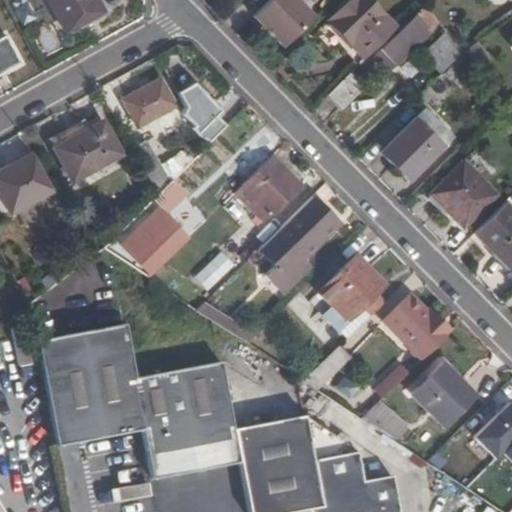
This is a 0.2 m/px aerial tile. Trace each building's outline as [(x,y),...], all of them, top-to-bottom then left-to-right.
[(46,0),(64,32),(103,11),(97,0),(46,0)] [(268,0),(251,18),(281,48),(312,18),(293,0),(268,0)] [(349,0),(327,21),(363,59),(365,57),(393,29),(365,0),(349,0)] [(433,25),(417,9),(367,59),(378,70),(382,75),(433,25)] [(421,55),(440,74),(441,73),(462,53),(463,52),(446,32),(421,55)] [(0,71),(18,62),(2,34),(0,35),(0,71)] [(489,61),(475,43),(463,52),(476,68),(477,70),(489,61)] [(456,88),(476,68),(463,52),(462,53),(441,73),(456,88)] [(378,70),(367,59),(365,57),(363,59),(359,63),(371,76),(378,70)] [(362,90),(347,75),(326,96),(340,111),(362,90)] [(175,106),(158,77),(120,98),(136,128),(175,106)] [(190,110),(215,136),(233,118),(208,92),(190,110)] [(511,130),(511,111),(509,107),(497,116),(510,132),(511,130)] [(51,149),(87,129),(81,119),(45,138),(51,149)] [(441,148),(414,119),(379,152),(407,181),(441,148)] [(87,129),(51,149),(68,179),(117,152),(101,121),(87,129)] [(145,141),(130,149),(156,194),(169,181),(145,141)] [(256,142),(227,172),(238,183),(268,154),(256,142)] [(0,191),(11,212),(50,191),(30,155),(0,170),(0,191)] [(298,185),(270,156),(240,185),(233,193),(247,207),(261,220),(298,185)] [(493,195),(462,163),(429,195),(461,227),(493,195)] [(176,179),(161,194),(173,207),(189,191),(176,179)] [(293,251),(330,216),(311,196),(256,250),(271,265),(261,274),(278,292),(306,265),(299,257),(293,251)] [(511,263),(511,213),(502,203),(472,233),(507,268),(511,263)] [(336,222),(330,216),(293,251),(299,257),(336,222)] [(129,252),(150,274),(183,242),(162,221),(129,252)] [(223,251),(196,276),(209,289),(235,264),(223,251)] [(380,285),(353,257),(317,291),(331,305),(345,319),(359,306),(369,295),(380,285)] [(27,303),(21,293),(0,308),(0,321),(1,323),(27,303)] [(369,295),(359,306),(368,315),(378,304),(369,295)] [(437,325),(408,295),(382,320),(411,350),(414,347),(419,353),(435,337),(430,332),(437,325)] [(253,337),(202,303),(195,310),(211,321),(246,344),(253,337)] [(331,305),(320,317),(334,331),(345,319),(331,305)] [(150,478),(237,462),(230,429),(230,428),(217,356),(130,372),(121,324),(34,339),(54,444),(141,429),(150,478)] [(446,334),(437,325),(430,332),(435,337),(419,353),(414,347),(411,350),(420,360),(446,334)] [(350,357),(337,344),(301,380),(317,391),(350,357)] [(372,391),(380,399),(407,373),(397,363),(385,376),(386,378),(372,391)] [(473,397),(439,363),(410,392),(444,426),(473,397)] [(474,437),(496,461),(511,446),(511,401),(474,437)] [(404,425),(377,402),(360,419),(392,440),(404,425)] [(285,511),(306,508),(310,511),(322,511),(312,461),(311,461),(302,415),(230,429),(237,462),(246,511),(285,511)] [(356,452),(312,461),(322,511),(399,511),(391,475),(362,481),(356,452)]
